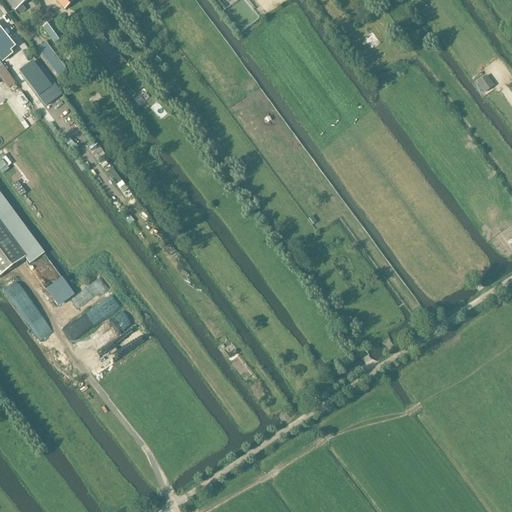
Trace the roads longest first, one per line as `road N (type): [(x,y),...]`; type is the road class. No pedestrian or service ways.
road 1 (track): [(374,371),(113,29)]
road 2 (track): [(163,511),(511,279)]
road 3 (track): [(176,511),(151,460),(20,270)]
